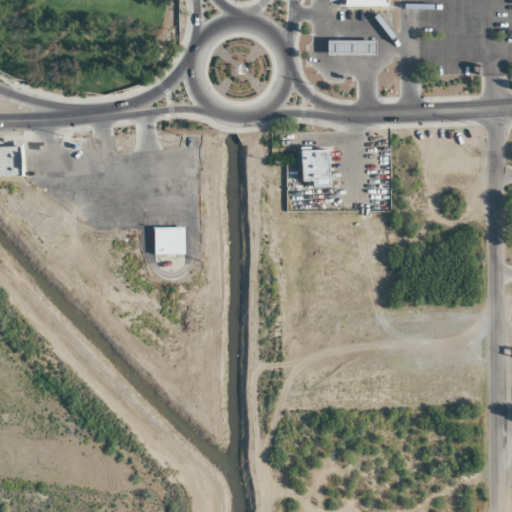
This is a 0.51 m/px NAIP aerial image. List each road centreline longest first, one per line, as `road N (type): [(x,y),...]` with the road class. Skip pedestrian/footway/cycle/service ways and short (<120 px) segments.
road 1 (residential): [(494,110),(496,511)]
road 2 (secondary): [(511,109),(354,118)]
road 3 (secondary): [(87,118),(210,109)]
